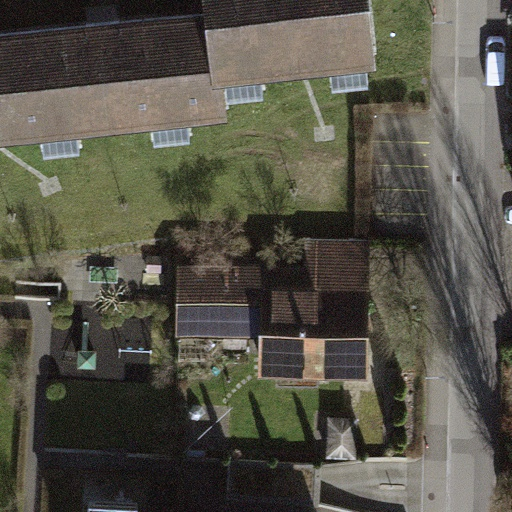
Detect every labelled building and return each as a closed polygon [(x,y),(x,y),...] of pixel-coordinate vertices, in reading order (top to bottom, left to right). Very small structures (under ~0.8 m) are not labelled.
[(223,67),(382,49),(376,0),(215,0),(216,8),(223,67)] [(216,8),(13,30),(24,124),(227,102),(223,67),(216,8)] [(0,126),(24,124),(13,30),(0,31),(0,126)] [(270,384),(377,385),(379,253),(316,252),(315,276),(189,273),(187,347),(271,348),(270,384)] [(324,466),(236,460),(234,496),(323,505),(324,484),(324,466)]
